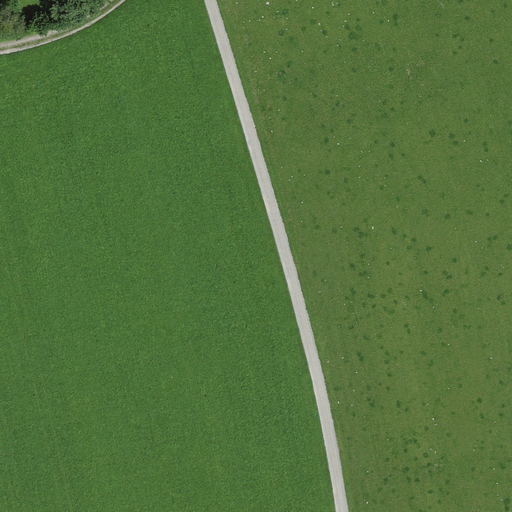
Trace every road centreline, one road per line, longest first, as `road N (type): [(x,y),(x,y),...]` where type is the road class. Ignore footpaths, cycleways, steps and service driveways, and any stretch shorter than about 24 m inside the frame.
road 1 (track): [(343,511),(325,402),(207,0)]
road 2 (track): [(119,0),(34,46),(0,52)]
